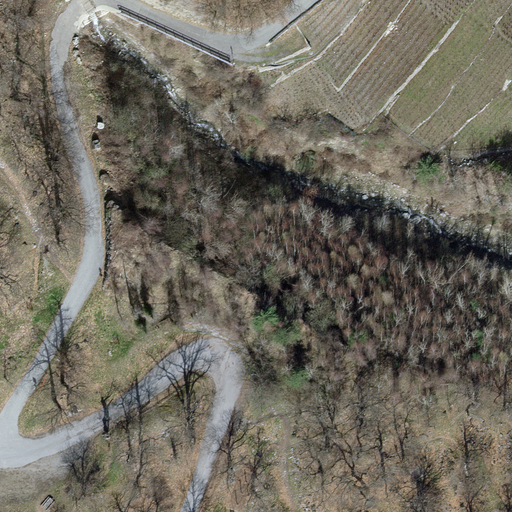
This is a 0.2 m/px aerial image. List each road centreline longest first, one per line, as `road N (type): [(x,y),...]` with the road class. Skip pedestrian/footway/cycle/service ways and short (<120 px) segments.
road 1 (unclassified): [(0,452),(21,382),(76,298),(89,261),(91,199),(59,70),(67,24),(88,0)]
road 2 (unclassified): [(187,511),(227,390),(225,365),(208,355),(172,368),(66,438),(0,454)]
road 3 (unclassified): [(124,0),(231,41),(256,37),(307,0)]
